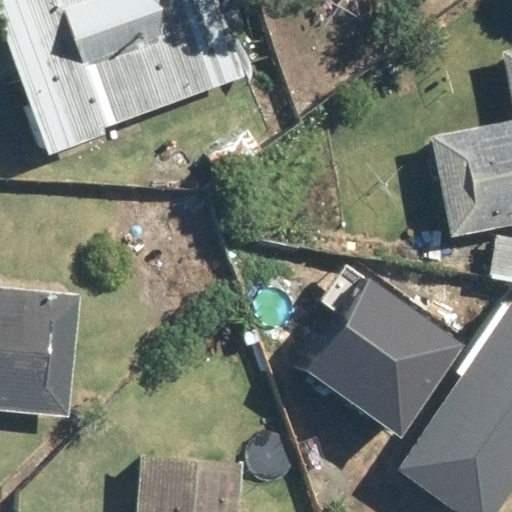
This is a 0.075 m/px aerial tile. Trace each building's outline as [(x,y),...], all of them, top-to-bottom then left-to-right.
[(0,0),(0,65),(31,153),(237,79),(208,0),(0,0)] [(429,130),(450,238),(511,226),(511,52),(500,55),(511,114),(429,130)] [(180,188),(129,187),(128,252),(179,253),(180,188)] [(511,233),(493,232),(488,275),(511,277),(511,233)] [(361,268),(299,352),(386,416),(448,332),(361,268)] [(0,301),(0,404),(45,410),(59,310),(0,301)] [(511,306),(406,457),(485,511),(499,511),(511,494),(511,306)] [(239,511),(244,458),(147,450),(142,511),(239,511)]
